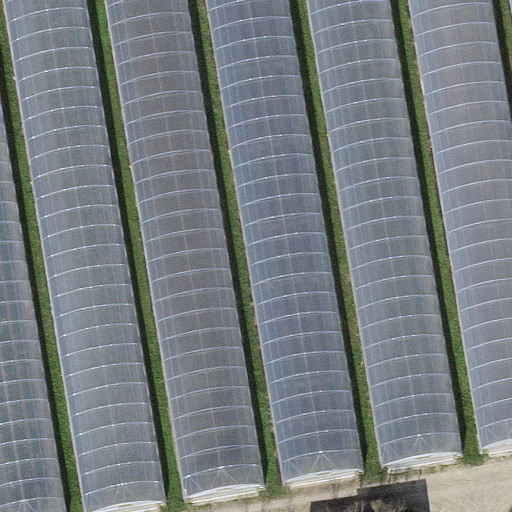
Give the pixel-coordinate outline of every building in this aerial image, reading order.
[(4,0),(85,511),(130,511),(168,506),(87,0),(4,0)] [(106,0),(186,502),(267,489),(189,0),(106,0)] [(207,0),(285,486),(365,473),(289,0),(207,0)] [(308,0),(384,470),(465,457),(391,0),(308,0)] [(410,0),(483,454),(511,448),(511,118),(493,0),(410,0)] [(0,511),(67,511),(0,88),(0,511)]
